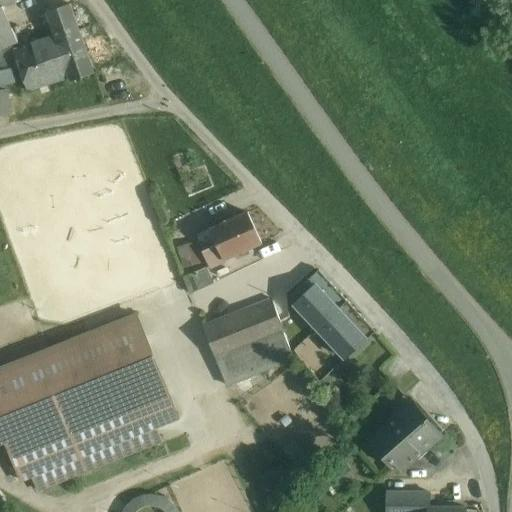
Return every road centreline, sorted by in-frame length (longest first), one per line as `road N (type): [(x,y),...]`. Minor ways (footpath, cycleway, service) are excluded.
road 1 (unclassified): [(511,361),(234,0)]
road 2 (unknown): [(306,245),(216,288),(187,311),(185,330),(201,375)]
